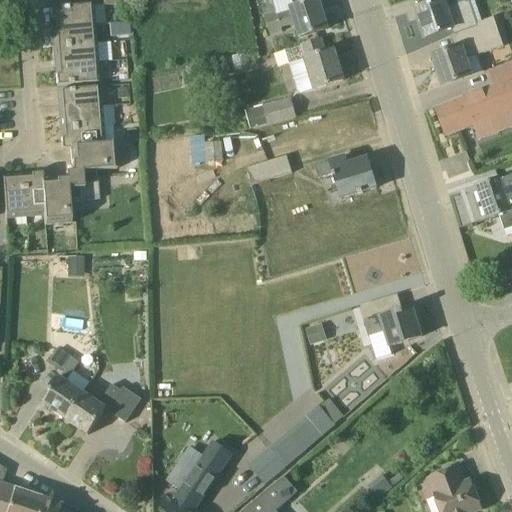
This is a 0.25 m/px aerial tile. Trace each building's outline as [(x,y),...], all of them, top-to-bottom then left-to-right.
[(318,1),(294,8),(291,0),(272,0),(276,13),(264,17),(270,36),(282,33),(281,29),(296,24),(300,39),(327,30),(318,1)] [(454,36),(482,23),(474,0),(449,0),(450,0),(445,2),(443,0),(417,10),(426,38),(452,30),(454,36)] [(53,9),(50,9),(52,29),(95,25),(93,6),(89,6),(53,9)] [(502,46),(493,19),(482,24),(482,23),(454,36),(451,37),(451,38),(457,36),(461,48),(433,57),(443,87),(484,71),(478,55),(502,46)] [(131,23),(114,24),(115,40),(132,39),(131,23)] [(95,25),(52,29),(53,48),(96,44),(95,25)] [(333,51),(325,53),(321,41),(285,52),(299,96),(343,82),(333,51)] [(55,68),(98,64),(96,44),(53,48),(55,68)] [(494,86),(436,110),(447,138),(511,112),(511,62),(489,72),(494,86)] [(98,64),(55,68),(56,87),(100,83),(98,64)] [(8,177),(2,177),(5,220),(44,217),(44,227),(70,225),(68,204),(99,201),(97,172),(116,170),(114,145),(104,146),(100,146),(98,127),(115,126),(113,107),(101,108),(100,88),(96,89),(57,92),(62,150),(70,150),(72,173),(65,174),(65,181),(42,183),(41,174),(36,175),(8,177)] [(128,99),(127,88),(117,89),(118,100),(128,99)] [(291,101),(264,108),(246,112),(251,130),(295,118),(291,101)] [(137,142),(136,130),(126,132),(127,143),(137,142)] [(221,143),(205,144),(207,163),(223,162),(221,143)] [(287,157),(247,169),(252,187),(292,174),(287,157)] [(349,171),(345,158),(315,167),(319,180),(333,175),(334,179),(335,178),(341,200),(358,195),(358,196),(363,194),(363,193),(376,189),(368,161),(366,161),(368,165),(349,171)] [(511,177),(477,188),(488,220),(499,217),(505,232),(511,229),(511,177)] [(146,253),(134,253),(133,262),(146,262),(146,253)] [(68,258),(67,278),(83,279),(84,259),(68,258)] [(422,338),(413,309),(402,312),(402,311),(390,315),(385,300),(360,307),(360,309),(369,338),(370,338),(377,361),(392,356),(390,348),(422,338)] [(310,346),(326,342),(322,326),(306,331),(310,346)] [(73,372),(79,364),(58,350),(49,364),(63,373),(42,405),(65,421),(90,384),(73,372)] [(100,404),(83,394),(65,421),(89,436),(106,411),(125,424),(142,401),(124,389),(122,392),(112,386),(100,404)] [(307,419),(323,438),(336,427),(333,424),(320,408),(307,419)] [(194,511),(233,456),(212,442),(171,503),(173,504),(167,511),(194,511)] [(266,485),(286,469),(270,450),(250,466),(266,485)] [(473,490),(467,492),(458,469),(428,481),(439,511),(477,511),(481,511),(473,490)] [(276,511),(298,493),(284,478),(243,511),(276,511)] [(392,488),(383,478),(373,487),(382,497),(392,488)] [(1,487),(0,490),(0,511),(36,511),(40,500),(1,487)] [(61,511),(58,510),(59,506),(40,500),(36,511),(61,511)]
